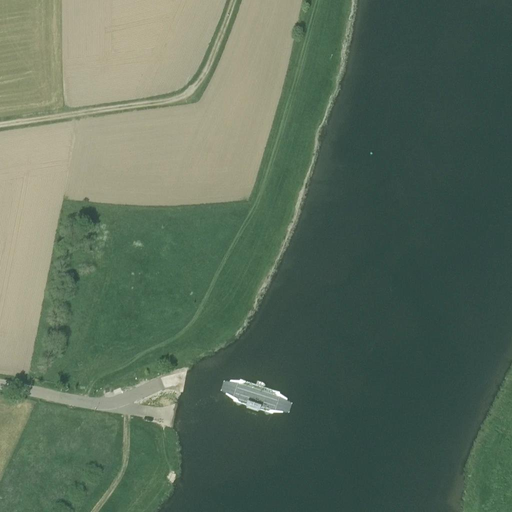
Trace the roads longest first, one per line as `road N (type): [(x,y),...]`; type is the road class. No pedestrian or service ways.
road 1 (track): [(0,126),(184,96),(200,81),(234,0)]
road 2 (tertiary): [(185,381),(93,405),(0,385)]
